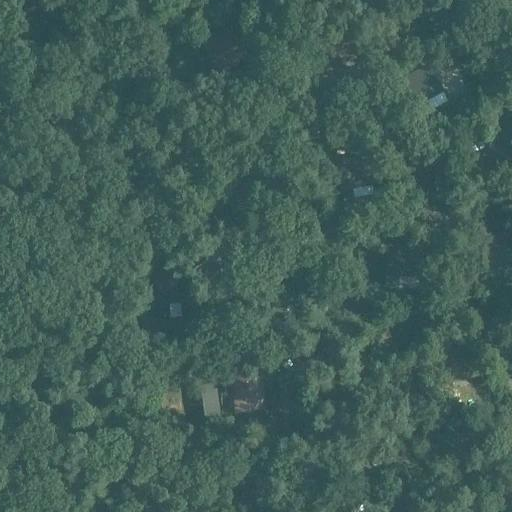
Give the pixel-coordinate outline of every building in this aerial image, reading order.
[(17,14),(35,0),(5,0),(13,12),(14,11),(17,14)] [(258,22),(252,12),(238,20),(244,30),(258,22)] [(252,69),(228,26),(199,42),(224,85),(252,69)] [(429,113),(423,102),(441,92),(427,66),(400,82),(420,118),(429,113)] [(88,111),(114,97),(102,75),(75,90),(86,108),(87,108),(88,111)] [(489,149),(498,154),(511,162),(511,117),(509,116),(489,149)] [(335,161),(337,173),(342,202),(353,200),(351,190),(372,187),(367,158),(346,161),(345,159),(335,161)] [(219,216),(230,215),(250,212),(246,174),(215,178),(219,216)] [(485,277),(495,277),(511,276),(511,237),(484,238),(485,277)] [(419,247),(387,246),(385,287),(398,288),(398,278),(419,279),(419,247)] [(168,306),(178,305),(175,276),(155,278),(159,316),(169,315),(168,306)] [(296,316),(296,306),(296,277),(286,277),(286,286),(275,286),(275,315),(296,316)] [(473,365),(467,338),(447,344),(449,353),(439,356),(446,383),(457,381),(454,371),(473,365)] [(349,341),(340,344),(330,348),(344,384),(353,380),(350,372),(360,368),(349,341)] [(264,413),(260,374),(230,376),(234,415),(264,413)] [(287,424),(287,439),(303,438),(303,424),(287,424)] [(438,439),(465,457),(472,446),(445,428),(438,439)] [(221,478),(212,463),(203,469),(212,484),(221,478)] [(337,501),(349,508),(371,473),(360,465),(337,501)] [(265,511),(253,490),(223,508),(225,511),(265,511)] [(511,511),(511,493),(497,498),(500,511),(511,511)]
